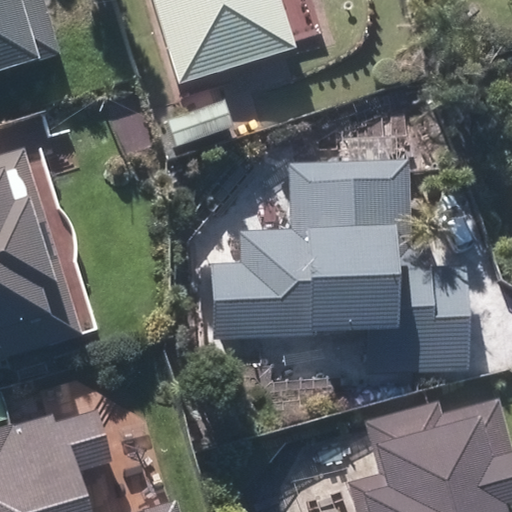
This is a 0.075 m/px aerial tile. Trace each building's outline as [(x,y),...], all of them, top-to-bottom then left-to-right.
[(0,0),(0,79),(54,63),(35,0),(0,0)] [(147,0),(176,93),(291,58),(273,0),(147,0)] [(164,126),(173,154),(227,136),(218,107),(164,126)] [(0,365),(94,336),(34,144),(0,154),(0,365)] [(338,169),(283,169),(286,236),(233,236),(234,266),(198,267),(199,345),(357,342),(358,382),(458,379),(455,273),(405,273),(403,167),(391,168),(390,146),(337,148),(338,169)] [(511,511),(511,502),(489,411),(436,425),(432,413),(358,431),(372,486),(342,493),(346,511),(511,511)] [(0,511),(169,511),(168,506),(146,511),(74,511),(65,479),(101,469),(86,417),(47,428),(45,420),(0,432),(0,511)]
